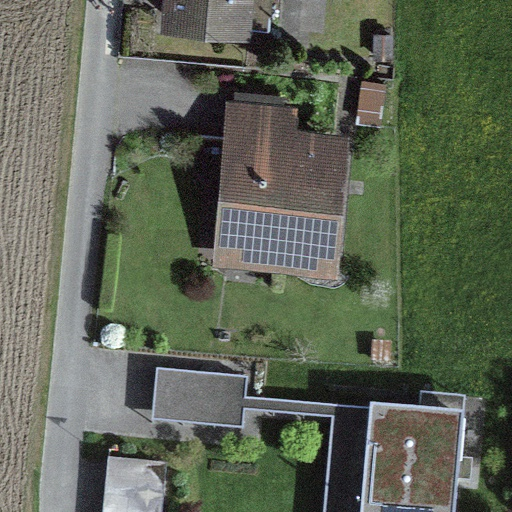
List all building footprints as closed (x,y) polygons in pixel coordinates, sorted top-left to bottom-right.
[(172,0),(171,20),(241,26),(243,6),(270,9),(270,0),(172,0)] [(334,145),(236,137),(227,248),(324,256),(334,145)] [(251,375),(159,367),(154,421),(246,429),(251,375)] [(455,511),(463,420),(370,411),(368,433),(331,430),(326,480),(364,483),(361,511),(455,511)] [(106,470),(102,511),(154,511),(159,475),(106,470)]
